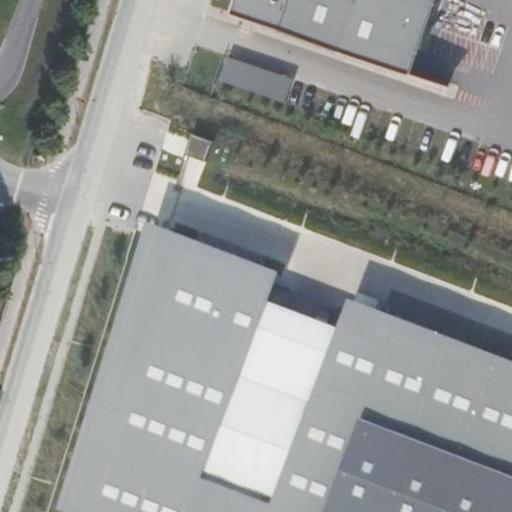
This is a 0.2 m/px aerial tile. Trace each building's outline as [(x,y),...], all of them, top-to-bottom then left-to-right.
[(236,0),(232,14),(407,74),(432,0),(236,0)] [(288,101),(296,77),(229,54),(221,78),(288,101)] [(214,141),(193,133),(185,154),(207,162),(214,141)] [(160,243),(76,506),(92,511),(511,511),(511,376),(353,315),(347,332),(338,355),(272,330),(281,308),(271,304),(278,287),(160,243)] [(347,332),(281,308),(272,330),(338,355),(347,332)]
